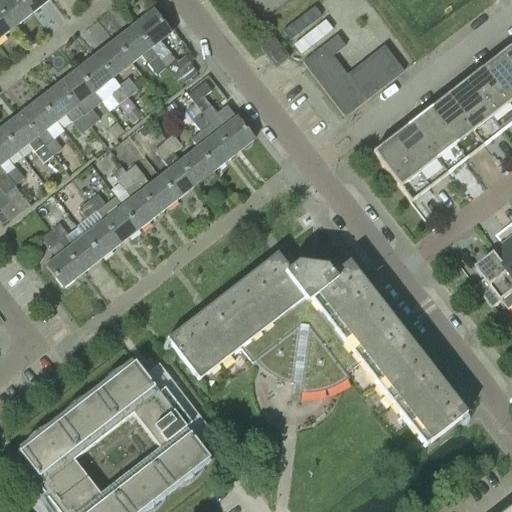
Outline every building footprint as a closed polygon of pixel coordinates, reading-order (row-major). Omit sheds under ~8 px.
[(0,0),(0,15),(12,31),(31,16),(18,0),(4,0),(4,1),(3,0),(0,0)] [(18,0),(31,16),(50,2),(49,0),(18,0)] [(190,66),(182,72),(175,63),(160,44),(170,36),(152,13),(132,28),(156,59),(165,71),(173,81),(174,80),(180,88),(197,75),(190,66)] [(0,40),(12,31),(0,15),(0,40)] [(156,59),(132,28),(113,43),(131,66),(141,59),(146,66),(156,78),(165,71),(156,59)] [(403,74),(402,74),(383,49),(346,77),(332,58),(344,49),(336,38),(302,65),(344,120),(403,74)] [(288,60),(273,40),(259,50),(275,70),(288,60)] [(94,58),(112,81),(131,66),(113,43),(94,58)] [(511,75),(511,47),(499,58),(511,75)] [(76,72),(94,96),(112,81),(94,58),(76,72)] [(511,75),(499,58),(481,72),(511,112),(511,75)] [(56,87),(75,110),(94,96),(76,72),(56,87)] [(501,135),(511,126),(511,112),(481,72),(462,86),(501,135)] [(128,81),(118,88),(127,100),(137,93),(128,81)] [(204,85),(187,98),(194,106),(202,115),(201,116),(210,128),(209,128),(215,136),(216,135),(234,158),(253,143),(235,120),(225,128),(210,108),(203,99),(211,93),(204,85)] [(462,86),(444,100),(483,149),(501,135),(462,86)] [(80,118),(75,110),(56,87),(38,102),(56,125),(65,118),(80,137),(89,130),(80,118)] [(118,108),(120,106),(126,101),(127,100),(118,88),(109,96),(118,108)] [(465,163),(483,149),(444,100),(426,114),(465,163)] [(19,117),(52,159),(61,152),(52,140),(51,141),(45,133),(56,125),(38,102),(19,117)] [(179,114),(174,107),(166,113),(172,119),(179,114)] [(128,118),(134,125),(140,120),(134,112),(128,118)] [(426,114),(408,128),(447,177),(465,163),(426,114)] [(201,116),(191,123),(200,135),(209,128),(210,128),(201,116)] [(42,166),(52,159),(19,117),(0,131),(0,132),(18,155),(27,147),(42,166)] [(147,127),(139,133),(144,140),(153,134),(147,127)] [(408,128),(390,142),(429,191),(447,177),(408,128)] [(0,168),(18,155),(0,132),(0,168)] [(215,136),(197,150),(214,173),(234,158),(216,135),(215,136)] [(172,138),(163,146),(172,157),(181,150),(172,138)] [(429,191),(390,142),(372,156),(410,205),(429,191)] [(163,146),(153,153),(162,165),(168,172),(159,179),(177,202),(196,188),(178,165),(172,157),(163,146)] [(197,150),(178,165),(196,188),(214,173),(197,150)] [(134,168),(125,175),(158,217),(177,202),(159,179),(149,187),(134,168)] [(14,189),(14,188),(23,181),(14,169),(5,176),(4,177),(14,189)] [(10,223),(29,208),(14,188),(14,189),(4,177),(5,176),(0,170),(0,190),(11,205),(2,212),(10,223)] [(121,170),(111,177),(115,182),(125,175),(121,170)] [(125,175),(115,182),(130,201),(121,209),(139,232),(158,217),(125,175)] [(96,197),(87,204),(96,216),(105,208),(96,197)] [(87,223),(96,216),(87,204),(77,212),(87,223)] [(121,209),(102,223),(120,247),(139,232),(121,209)] [(102,223),(83,238),(101,261),(120,247),(102,223)] [(58,246),(68,238),(59,226),(49,234),(58,246)] [(505,249),(495,257),(511,278),(511,243),(504,233),(496,239),(505,249)] [(49,253),(58,246),(49,234),(40,241),(49,253)] [(73,245),(64,253),(82,276),(101,261),(83,238),(73,245)] [(55,261),(45,268),(63,291),(82,276),(64,253),(55,261)] [(198,384),(240,351),(252,366),(259,360),(263,365),(266,368),(269,370),(272,372),(273,373),(275,374),(278,376),(284,379),(288,380),(292,381),(291,386),(300,387),(299,392),(301,392),(301,391),(306,391),(309,391),(313,391),(318,390),(324,388),(329,387),(335,384),(340,381),(341,380),(344,378),(347,382),(361,371),(424,450),(466,418),(348,266),(331,279),(325,271),(324,272),(297,268),(296,267),(289,273),(276,257),(166,342),(198,384)] [(511,309),(511,278),(495,257),(477,271),(485,282),(475,289),(492,311),(502,304),(508,312),(511,309)] [(195,445),(209,435),(160,372),(147,382),(133,364),(16,454),(41,487),(37,490),(54,511),(147,511),(210,464),(195,445)] [(11,460),(0,469),(20,494),(31,486),(11,460)]
